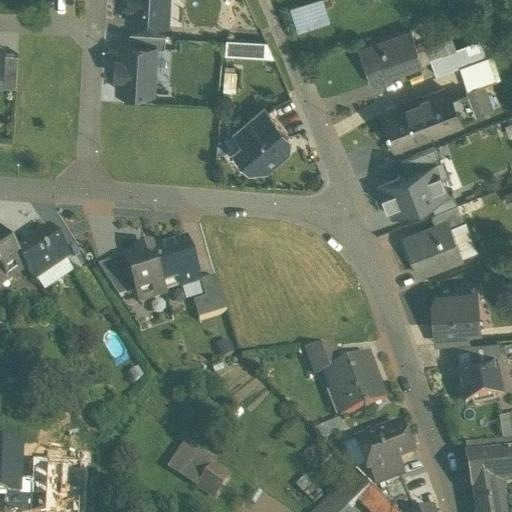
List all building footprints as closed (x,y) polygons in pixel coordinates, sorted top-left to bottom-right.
[(124,0),(124,4),(128,5),(128,21),(166,24),(167,0),(124,0)] [(289,10),(295,31),(328,21),(321,1),(289,10)] [(410,31),(360,49),(371,83),(391,76),(389,72),(421,61),(410,31)] [(165,36),(129,33),(128,45),(154,47),(154,48),(164,49),(165,36)] [(224,38),(224,54),(265,55),(266,39),(224,38)] [(128,45),(120,45),(119,60),(115,60),(114,76),(118,76),(118,91),(152,93),(154,48),(154,47),(128,45)] [(454,50),(429,59),(435,75),(460,66),(454,50)] [(17,54),(2,53),(0,81),(0,86),(16,87),(17,54)] [(482,85),(464,91),(473,116),(491,110),(482,85)] [(444,88),(419,98),(420,100),(383,114),(387,127),(386,127),(387,131),(389,130),(394,145),(456,122),(444,88)] [(264,108),(235,132),(235,133),(234,148),(233,149),(249,167),(265,168),(266,169),(287,151),(288,137),(264,108)] [(401,161),(406,174),(432,164),(433,165),(435,164),(440,162),(435,147),(401,161)] [(378,185),(391,218),(430,202),(445,196),(445,195),(447,194),(435,164),(433,165),(432,164),(406,174),(378,185)] [(445,196),(430,202),(435,214),(456,205),(457,205),(452,192),(447,194),(445,195),(445,196)] [(435,214),(431,215),(435,226),(448,221),(450,226),(463,221),(456,205),(435,214)] [(435,226),(403,239),(416,274),(462,256),(450,226),(448,221),(435,226)] [(475,251),(463,221),(450,226),(462,256),(475,251)] [(49,229),(15,253),(26,269),(35,283),(69,259),(49,229)] [(0,231),(0,286),(26,269),(15,253),(0,231)] [(152,253),(151,253),(165,296),(200,284),(201,284),(200,283),(187,242),(152,253)] [(165,296),(151,253),(152,253),(151,249),(138,253),(139,257),(128,261),(126,261),(137,293),(140,303),(165,296)] [(127,258),(98,267),(119,298),(137,293),(126,261),(128,261),(127,258)] [(85,271),(74,278),(90,302),(101,295),(85,271)] [(215,278),(200,283),(201,284),(200,284),(205,300),(194,303),(199,321),(226,312),(215,278)] [(475,292),(438,295),(435,299),(436,313),(433,313),(435,333),(466,331),(473,330),(471,315),(477,309),(475,292)] [(466,331),(435,333),(436,345),(467,342),(466,331)] [(452,345),(455,362),(491,354),(500,352),(498,340),(452,345)] [(333,347),(307,350),(315,371),(339,362),(333,347)] [(491,354),(455,362),(465,407),(501,399),(491,354)] [(341,366),(322,373),(323,375),(340,419),(384,403),(373,374),(376,373),(369,356),(341,366)] [(339,362),(315,371),(318,377),(323,375),(322,373),(341,366),(339,362)] [(399,426),(376,435),(371,433),(367,435),(364,439),(356,443),(365,468),(366,469),(370,467),(373,475),(395,466),(412,460),(399,426)] [(218,462),(185,439),(165,469),(213,503),(231,478),(215,467),(218,462)] [(21,481),(22,448),(0,446),(0,494),(5,494),(20,495),(21,481)] [(511,453),(468,457),(474,495),(494,489),(511,487),(511,453)] [(32,481),(32,497),(45,497),(46,468),(47,462),(33,462),(32,481)] [(395,466),(373,475),(370,467),(366,469),(365,468),(354,472),(356,474),(373,492),(388,486),(401,481),(395,466)] [(80,511),(82,469),(46,468),(45,497),(44,511),(80,511)] [(373,492),(356,474),(344,486),(358,500),(370,511),(392,511),(373,492)] [(4,511),(31,511),(32,497),(32,481),(21,481),(20,495),(5,494),(4,511)] [(358,500),(344,486),(317,511),(348,511),(358,500)] [(408,505),(388,486),(373,492),(392,511),(406,511),(405,508),(408,505)] [(497,511),(494,489),(474,495),(477,511),(497,511)]
